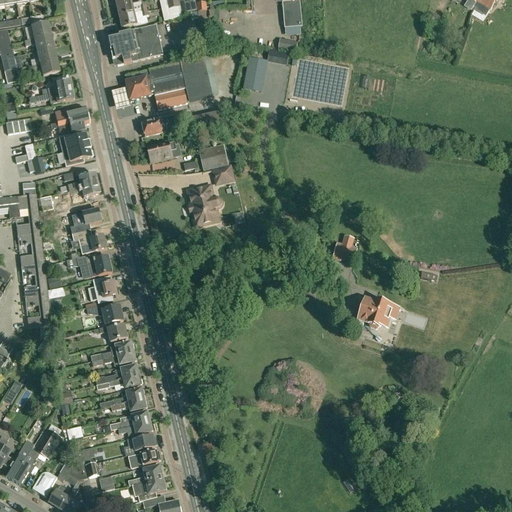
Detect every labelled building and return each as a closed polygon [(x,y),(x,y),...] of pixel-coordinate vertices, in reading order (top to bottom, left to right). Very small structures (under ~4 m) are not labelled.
[(183,0),(178,0),(181,14),(196,11),(195,2),(184,3),(183,0)] [(496,0),(478,0),(477,2),(490,10),(496,0)] [(120,18),(135,15),(148,12),(147,6),(143,7),(142,3),(132,5),(132,2),(125,3),(125,5),(117,7),(120,18)] [(302,28),(300,2),(282,4),(285,26),(285,30),(302,28)] [(198,13),(206,12),(207,12),(206,3),(197,4),(198,13)] [(182,19),(180,8),(168,10),(170,21),(182,19)] [(148,12),(135,15),(120,18),(123,30),(137,26),(136,22),(147,19),(146,18),(149,17),(148,12)] [(34,25),(33,18),(20,20),(21,27),(34,25)] [(21,27),(20,20),(7,22),(8,29),(21,27)] [(31,28),(34,41),(52,36),(49,24),(31,28)] [(114,51),(118,68),(152,59),(164,57),(158,26),(133,32),(134,35),(114,39),(115,40),(108,42),(111,52),(114,51)] [(0,32),(0,50),(11,48),(7,30),(0,32)] [(52,36),(34,41),(24,43),(26,48),(35,46),(37,53),(54,49),(52,36)] [(280,40),(278,51),(296,54),(298,43),(280,40)] [(14,59),(11,48),(0,50),(0,51),(2,62),(14,59)] [(31,68),(40,66),(57,62),(54,49),(37,53),(38,60),(30,62),(31,68)] [(2,62),(5,74),(17,71),(14,59),(2,62)] [(213,98),(204,59),(180,65),(186,91),(189,104),(213,98)] [(60,74),(57,62),(40,66),(31,68),(32,73),(41,71),(42,78),(60,74)] [(155,99),(184,92),(186,91),(180,65),(126,78),(128,84),(127,85),(131,102),(155,96),(155,99)] [(262,94),(267,70),(247,66),(243,91),(262,94)] [(20,83),(17,71),(5,74),(8,85),(20,83)] [(54,89),(42,92),(43,96),(71,92),(70,88),(71,87),(71,84),(70,83),(70,82),(69,82),(68,76),(55,79),(52,80),(54,89)] [(71,96),(71,92),(43,96),(34,98),(35,103),(44,101),(45,103),(50,102),(50,106),(72,102),(72,101),(73,100),(73,96),(71,96)] [(187,105),(184,92),(155,99),(158,112),(187,105)] [(14,105),(6,106),(7,114),(15,113),(14,105)] [(56,120),(57,124),(87,117),(85,109),(66,113),(66,111),(56,114),(57,120),(56,120)] [(178,115),(180,122),(192,119),(190,112),(178,115)] [(87,117),(57,124),(50,126),(51,131),(58,129),(60,136),(68,134),(68,132),(70,132),(71,137),(77,135),(79,135),(78,133),(89,131),(87,126),(89,126),(87,117)] [(146,139),(163,135),(161,127),(169,125),(167,118),(155,121),(155,123),(143,126),(144,131),(143,132),(142,134),(142,136),(144,137),(145,137),(146,139)] [(8,137),(14,136),(12,124),(6,125),(8,137)] [(78,139),(77,135),(71,137),(58,139),(62,154),(88,148),(85,137),(78,139)] [(172,159),(179,158),(175,144),(148,150),(152,165),(172,159)] [(224,147),(200,153),(205,173),(229,167),(224,147)] [(88,148),(62,154),(65,169),(84,165),(83,161),(91,159),(93,158),(91,152),(89,152),(88,148)] [(27,163),(28,162),(27,156),(15,159),(16,165),(27,163)] [(33,161),(28,162),(27,163),(30,174),(35,173),(35,171),(33,161)] [(184,166),(185,172),(195,170),(196,173),(199,173),(197,163),(184,166)] [(213,172),(216,186),(234,182),(230,167),(213,172)] [(61,194),(68,192),(97,186),(96,182),(97,180),(96,178),(95,177),(94,175),(78,179),(80,184),(60,189),(61,194)] [(98,189),(97,186),(68,192),(70,197),(82,195),(83,199),(99,196),(99,193),(100,192),(99,190),(98,189)] [(187,192),(191,207),(192,207),(194,213),(192,213),(193,217),(193,219),(194,224),(195,225),(196,228),(219,223),(216,210),(219,209),(221,208),(222,206),(222,203),(221,200),(219,199),(216,199),(214,199),(211,187),(187,192)] [(36,197),(17,199),(19,212),(28,211),(29,226),(16,228),(18,238),(20,238),(41,235),(36,197)] [(20,220),(19,212),(17,199),(0,200),(0,211),(9,210),(10,221),(20,220)] [(51,199),(40,201),(42,209),(42,210),(53,208),(51,199)] [(71,229),(73,236),(91,231),(89,226),(102,223),(102,221),(103,221),(102,215),(100,215),(99,212),(84,215),(73,218),(74,223),(85,221),(86,226),(71,229)] [(91,231),(73,236),(74,243),(79,242),(83,256),(106,251),(103,237),(93,239),(91,231)] [(20,259),(21,269),(24,269),(44,266),(41,235),(20,238),(21,248),(32,246),(33,257),(20,259)] [(341,262),(342,259),(354,262),(357,251),(338,245),(334,260),(341,262)] [(67,268),(78,269),(90,266),(91,271),(90,271),(92,279),(112,274),(108,258),(100,260),(99,254),(66,262),(67,268)] [(44,266),(24,269),(25,279),(35,277),(37,288),(24,289),(25,300),(27,300),(48,297),(44,266)] [(0,299),(3,295),(0,293),(0,280),(6,284),(11,276),(0,269),(0,299)] [(438,276),(421,273),(420,280),(437,283),(438,276)] [(59,278),(47,280),(49,291),(61,288),(59,278)] [(92,303),(98,302),(98,305),(113,302),(112,298),(118,297),(114,283),(112,283),(111,278),(105,279),(93,282),(95,288),(94,288),(94,289),(89,290),(92,303)] [(48,297),(27,300),(28,309),(39,308),(40,319),(27,320),(28,331),(51,328),(48,297)] [(390,319),(391,319),(388,317),(391,307),(387,306),(376,302),(376,305),(365,301),(363,307),(360,307),(360,308),(358,307),(356,313),(358,313),(358,315),(361,315),(359,322),(370,325),(370,326),(371,329),(376,331),(378,328),(380,328),(381,327),(387,329),(390,319)] [(88,316),(96,317),(105,318),(107,326),(124,322),(120,308),(106,311),(105,306),(86,310),(88,316)] [(107,329),(100,331),(93,332),(94,335),(98,336),(108,333),(111,344),(128,340),(125,327),(108,331),(107,329)] [(92,363),(103,361),(133,354),(132,349),(134,349),(132,344),(131,345),(131,343),(110,349),(111,354),(102,356),(102,355),(91,358),(92,363)] [(3,344),(0,348),(0,354),(7,359),(12,350),(3,344)] [(134,357),(133,354),(103,361),(92,363),(94,369),(120,362),(121,367),(136,363),(135,362),(137,362),(136,357),(134,357)] [(97,387),(109,384),(139,377),(138,373),(139,372),(138,368),(137,368),(136,367),(115,372),(116,377),(105,379),(105,378),(95,380),(97,387)] [(140,381),(139,377),(109,384),(97,387),(98,392),(125,386),(126,390),(141,386),(140,385),(142,385),(141,381),(140,381)] [(11,389),(6,398),(14,402),(19,393),(24,385),(16,381),(11,389)] [(102,411),(116,407),(144,400),(143,396),(145,396),(144,391),(142,391),(142,390),(121,395),(123,400),(100,406),(102,411)] [(64,407),(74,405),(71,395),(61,397),(64,407)] [(55,397),(52,403),(57,406),(60,400),(55,397)] [(145,404),(144,400),(116,407),(117,412),(130,409),(132,414),(146,410),(146,409),(148,408),(147,404),(145,404)] [(68,406),(62,408),(64,416),(70,414),(68,406)] [(111,433),(122,431),(150,424),(149,419),(150,419),(149,414),(148,415),(148,414),(120,421),(121,424),(110,427),(111,433)] [(151,428),(150,424),(122,431),(123,435),(136,432),(137,437),(152,433),(152,432),(153,432),(152,427),(151,428)] [(31,454),(31,453),(13,482),(21,486),(29,472),(31,473),(33,470),(31,469),(34,465),(35,465),(37,462),(36,462),(40,455),(49,460),(53,454),(62,439),(48,430),(35,452),(33,451),(31,454)] [(69,432),(71,440),(77,438),(75,430),(69,432)] [(4,449),(8,443),(3,440),(5,436),(0,433),(0,468),(1,468),(2,469),(3,466),(9,469),(13,461),(8,458),(11,453),(4,449)] [(128,448),(124,449),(126,456),(136,454),(156,449),(155,448),(158,447),(156,441),(154,441),(153,438),(133,442),(133,440),(127,441),(128,448)] [(344,445),(351,455),(361,448),(355,438),(344,445)] [(6,477),(13,482),(31,453),(31,454),(33,451),(35,447),(27,442),(6,477)] [(137,457),(128,459),(131,470),(140,468),(144,467),(160,463),(159,462),(161,462),(159,454),(157,454),(157,452),(141,456),(137,457)] [(83,462),(84,468),(92,466),(91,460),(83,462)] [(78,483),(97,478),(94,466),(92,466),(84,468),(83,462),(75,464),(72,468),(68,475),(79,481),(78,483)] [(75,487),(76,486),(78,483),(79,481),(68,475),(72,468),(67,465),(58,479),(63,483),(65,480),(75,487)] [(141,485),(163,480),(162,474),(163,474),(162,469),(161,469),(160,467),(144,471),(146,479),(128,483),(129,487),(141,485)] [(45,499),(57,479),(51,475),(50,475),(49,474),(47,474),(46,474),(44,475),(43,475),(42,476),(41,477),(41,478),(32,491),(45,499)] [(115,491),(112,479),(100,481),(103,493),(115,491)] [(163,480),(141,485),(143,495),(138,496),(140,503),(151,500),(157,499),(156,494),(166,492),(165,490),(167,490),(166,485),(164,485),(163,480)] [(67,498),(60,511),(62,511),(74,511),(79,505),(72,501),(80,490),(78,489),(79,488),(76,486),(75,487),(71,493),(67,498)] [(49,504),(60,511),(67,498),(62,495),(65,490),(60,487),(49,504)] [(140,503),(135,505),(137,511),(140,511),(144,511),(159,506),(157,499),(151,500),(140,503)] [(180,511),(179,502),(166,505),(159,506),(160,511),(180,511)]
